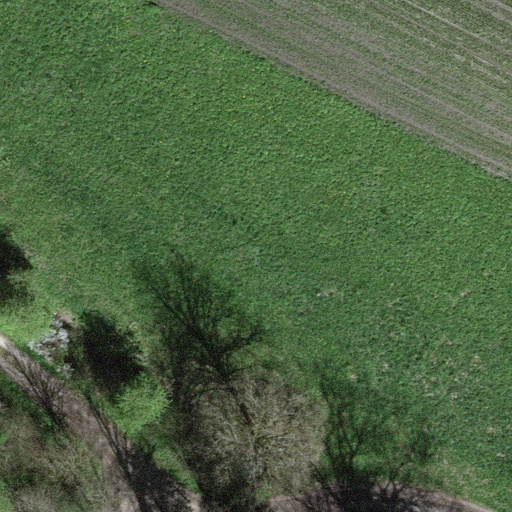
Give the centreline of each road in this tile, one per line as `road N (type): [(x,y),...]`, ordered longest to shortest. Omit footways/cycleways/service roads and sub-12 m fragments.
road 1 (track): [(445,511),(356,496),(191,511)]
road 2 (track): [(168,511),(0,358)]
